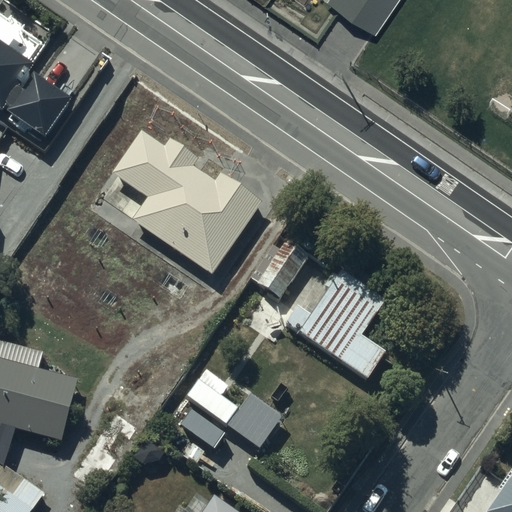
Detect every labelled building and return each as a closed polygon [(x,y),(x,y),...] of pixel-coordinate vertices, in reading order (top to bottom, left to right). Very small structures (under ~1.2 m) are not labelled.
[(328,0),(374,30),(394,0),(328,0)] [(27,75),(45,44),(10,24),(4,34),(0,31),(0,113),(46,141),(70,101),(27,75)] [(142,137),(113,180),(148,202),(133,226),(216,281),(263,209),(223,183),(219,188),(195,173),(202,164),(172,144),(166,153),(142,137)] [(312,257),(290,243),(260,288),(282,302),(312,257)] [(298,311),(286,328),(367,385),(384,361),(361,345),(389,305),(339,270),(323,294),(328,298),(312,321),(298,311)] [(46,356),(0,341),(0,430),(63,450),(82,387),(41,375),(46,356)] [(241,414),(198,386),(186,403),(229,432),(241,414)] [(156,413),(128,395),(72,480),(101,498),(156,413)] [(226,439),(193,418),(184,432),(217,453),(226,439)] [(38,511),(50,495),(0,461),(0,511),(38,511)] [(479,511),(498,484),(480,472),(453,511),(479,511)] [(511,511),(511,488),(496,511),(511,511)] [(226,511),(208,499),(199,511),(226,511)]
